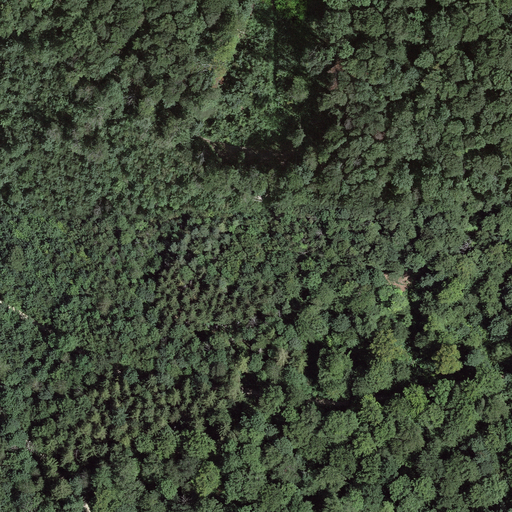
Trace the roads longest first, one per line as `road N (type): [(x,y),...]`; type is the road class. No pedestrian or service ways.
road 1 (track): [(0,301),(93,358),(158,380),(339,401),(511,372)]
road 2 (track): [(93,511),(0,411)]
